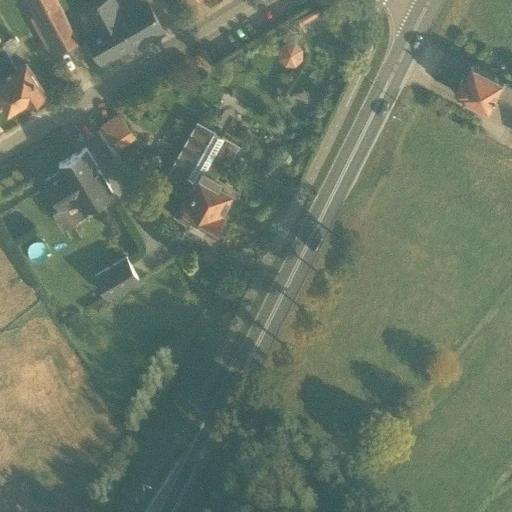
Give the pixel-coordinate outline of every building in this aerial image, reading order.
[(51,53),(77,39),(56,0),(24,0),(33,16),(32,17),(51,53)] [(162,26),(146,0),(123,14),(116,0),(102,0),(80,11),(90,30),(85,33),(101,63),(164,27),(163,26),(162,26)] [(18,68),(10,56),(20,43),(16,36),(0,46),(0,100),(7,112),(27,99),(29,102),(45,92),(26,63),(18,68)] [(301,40),(280,39),(279,61),(300,62),(301,40)] [(511,104),(511,84),(469,62),(455,90),(487,107),(493,94),(511,104)] [(116,150),(136,137),(120,113),(100,127),(116,150)] [(232,193),(223,188),(226,182),(215,176),(224,160),(229,162),(240,142),(223,133),(222,135),(215,129),(200,120),(181,154),(166,181),(187,193),(178,210),(192,218),(188,226),(200,232),(204,226),(217,233),(227,216),(221,212),(232,193)] [(86,207),(113,190),(86,147),(59,163),(62,169),(46,179),(63,207),(79,197),(86,207)] [(107,298),(140,279),(126,255),(93,274),(107,298)]
